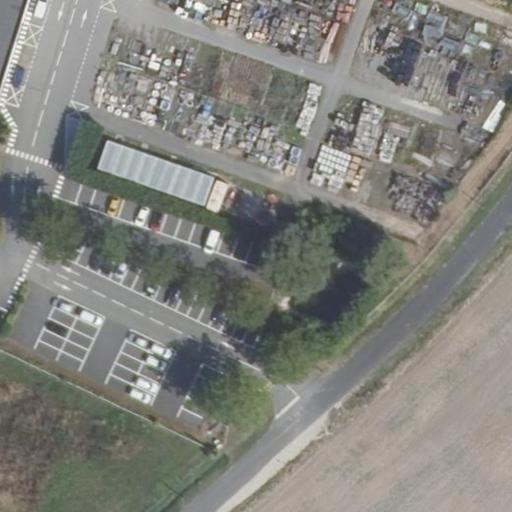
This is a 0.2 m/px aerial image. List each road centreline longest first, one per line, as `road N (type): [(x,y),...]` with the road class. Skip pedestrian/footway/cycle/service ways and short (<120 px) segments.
road 1 (unclassified): [(185,511),(462,249),(511,185)]
road 2 (unknown): [(52,94),(296,182),(361,0)]
